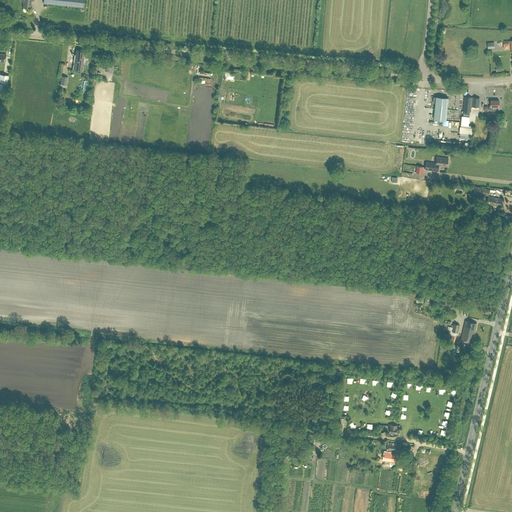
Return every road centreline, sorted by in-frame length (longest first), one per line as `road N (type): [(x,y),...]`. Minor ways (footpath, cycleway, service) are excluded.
road 1 (unclassified): [(511,79),(443,80),(0,33)]
road 2 (track): [(49,7),(85,11),(85,24),(317,52),(322,0)]
road 3 (primary): [(454,511),(511,264)]
